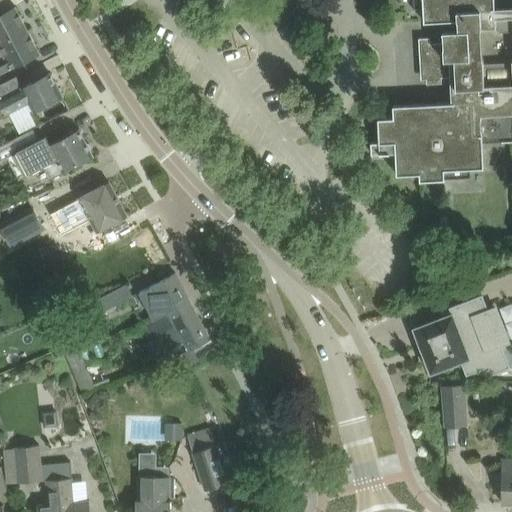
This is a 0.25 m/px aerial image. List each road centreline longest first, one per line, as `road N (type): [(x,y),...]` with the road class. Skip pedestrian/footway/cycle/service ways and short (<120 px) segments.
road 1 (unclassified): [(198,191),(288,276),(312,313),(346,394),(376,511)]
road 2 (unclassified): [(65,0),(150,138),(198,191)]
road 3 (residential): [(198,191),(165,208),(165,216),(221,338)]
